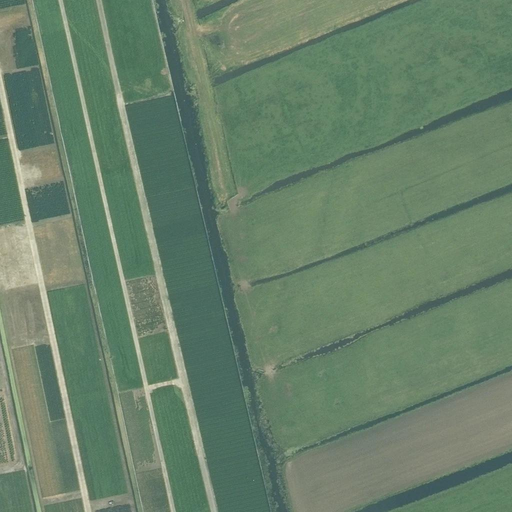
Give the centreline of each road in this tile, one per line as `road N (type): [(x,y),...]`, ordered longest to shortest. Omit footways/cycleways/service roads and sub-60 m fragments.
road 1 (track): [(97,0),(213,511)]
road 2 (track): [(172,511),(60,0)]
road 3 (track): [(87,511),(0,85)]
